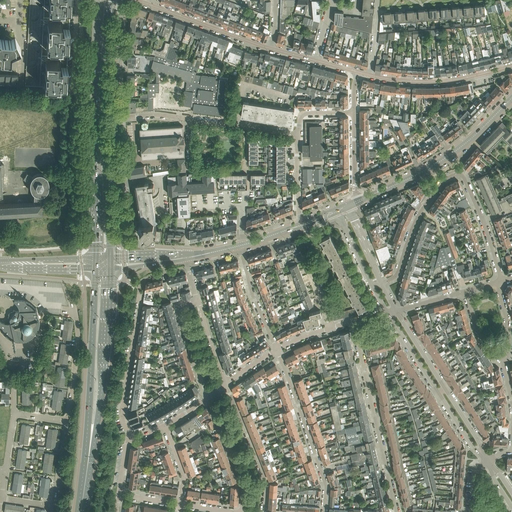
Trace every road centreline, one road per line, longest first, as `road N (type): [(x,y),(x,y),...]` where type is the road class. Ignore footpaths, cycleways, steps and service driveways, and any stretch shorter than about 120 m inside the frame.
road 1 (secondary): [(100,0),(96,258)]
road 2 (secondary): [(83,511),(109,267)]
road 3 (secondary): [(95,268),(77,511)]
road 4 (residential): [(396,511),(351,322)]
road 5 (residential): [(381,283),(396,277),(414,224),(443,180),(463,177),(482,221)]
road 6 (tertiary): [(358,201),(442,160),(511,97)]
road 7 (secondary): [(107,182),(109,0)]
road 8 (residential): [(276,349),(326,486),(324,511)]
road 9 (unclassified): [(129,439),(120,415),(138,295)]
road 10 (residential): [(370,75),(451,80),(511,65)]
road 11 (unclassified): [(297,134),(237,121),(248,85),(290,96)]
road 12 (residential): [(263,511),(265,481),(225,384)]
road 13 (residential): [(270,48),(148,3)]
road 14 (residential): [(207,398),(243,486),(241,511)]
